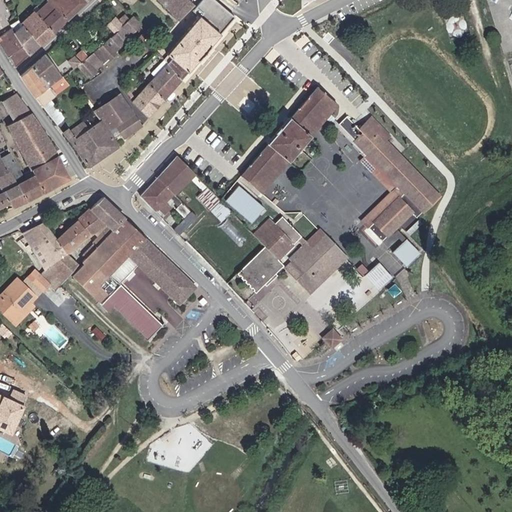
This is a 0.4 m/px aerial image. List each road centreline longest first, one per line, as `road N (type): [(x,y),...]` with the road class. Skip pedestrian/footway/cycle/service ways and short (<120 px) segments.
road 1 (unclassified): [(118,196),(271,352),(398,511)]
road 2 (unclassified): [(271,34),(118,196)]
road 3 (residential): [(16,76),(90,180)]
